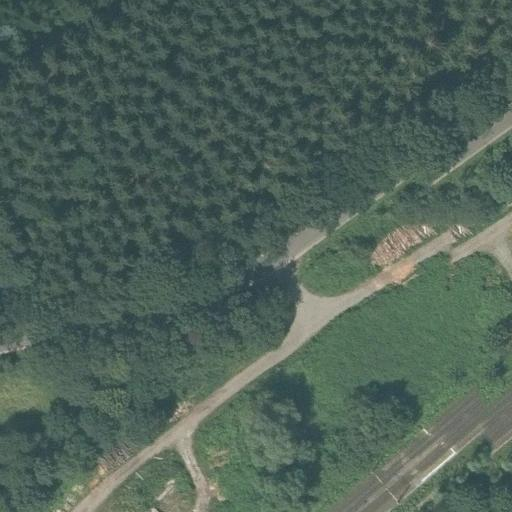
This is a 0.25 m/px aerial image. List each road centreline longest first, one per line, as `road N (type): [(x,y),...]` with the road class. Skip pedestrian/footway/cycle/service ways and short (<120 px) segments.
road 1 (unclassified): [(511,110),(260,287),(202,311),(0,359)]
road 2 (track): [(294,267),(332,332),(108,511)]
road 3 (track): [(332,332),(511,219)]
